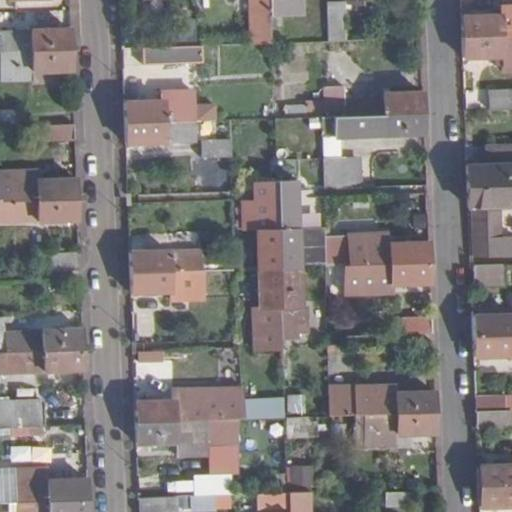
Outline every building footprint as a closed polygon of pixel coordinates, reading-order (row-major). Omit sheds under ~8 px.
[(247,0),(249,46),(271,45),(270,18),(268,0),(247,0)] [(268,0),(270,18),(302,16),(300,0),(268,0)] [(327,17),(328,43),(345,42),(343,3),(327,5),(327,17)] [(511,38),(511,18),(501,19),(501,16),(459,17),(460,40),(511,38)] [(314,18),(315,43),(328,43),(327,17),(314,18)] [(0,19),(0,32),(9,32),(9,19),(0,19)] [(0,53),(70,51),(69,30),(9,32),(0,32),(0,53)] [(511,73),(511,38),(460,40),(461,60),(493,59),(500,58),(500,68),(501,73),(511,73)] [(190,48),(141,49),(142,67),(191,65),(190,48)] [(70,51),(0,53),(1,82),(30,82),(30,73),(71,72),(70,51)] [(321,89),(322,119),(423,115),(422,92),(381,94),(381,98),(343,100),(342,88),(321,89)] [(487,112),(511,111),(511,91),(486,92),(487,112)] [(123,125),(193,123),(192,93),(163,94),(163,101),(122,103),(123,125)] [(199,107),(199,123),(214,122),(214,106),(199,107)] [(0,111),(0,128),(20,127),(18,111),(0,111)] [(423,115),(322,119),(322,140),(338,139),(423,137),(423,115)] [(123,125),(124,146),(195,143),(193,123),(123,125)] [(73,125),(40,126),(41,144),(73,143),(73,125)] [(322,140),(322,161),(339,161),(338,139),(322,140)] [(201,159),(229,158),(228,141),(200,142),(201,159)] [(466,188),(511,186),(511,145),(497,146),(497,164),(483,165),(465,166),(466,188)] [(497,164),(497,146),(483,147),(483,165),(497,164)] [(322,161),(323,191),(361,189),(360,160),(339,161),(322,161)] [(0,172),(0,203),(75,202),(75,179),(33,181),(33,171),(0,172)] [(239,175),(232,175),(232,193),(241,192),(239,175)] [(258,271),(278,270),(275,183),(255,184),(258,271)] [(296,183),(275,183),(278,270),(299,269),(296,183)] [(511,209),(511,186),(466,188),(467,213),(476,212),(477,259),(511,258),(511,238),(500,239),(499,210),(511,209)] [(0,203),(0,223),(76,221),(75,202),(0,203)] [(476,212),(467,213),(468,259),(477,259),(476,212)] [(345,268),(358,267),(428,265),(428,242),(388,244),(387,234),(322,236),(323,269),(345,268)] [(168,252),(168,258),(199,256),(199,248),(168,250),(168,252)] [(168,252),(128,254),(129,276),(200,273),(199,256),(168,258),(168,252)] [(47,274),(78,273),(77,254),(47,255),(47,274)] [(390,287),(429,286),(428,265),(358,267),(345,268),(346,298),(391,297),(390,287)] [(472,267),(472,287),(502,286),(502,266),(472,267)] [(299,269),(278,270),(281,340),(296,341),(296,336),(308,335),(307,309),(300,309),(299,269)] [(259,310),(254,310),(256,351),(281,350),(281,340),(278,270),(258,271),(259,310)] [(200,273),(129,276),(130,296),(170,294),(169,289),(200,287),(200,273)] [(511,315),(471,317),(472,339),(511,337),(511,300),(511,315)] [(0,320),(0,355),(81,352),(80,331),(3,334),(2,320),(0,320)] [(399,321),(399,336),(431,335),(431,320),(399,321)] [(511,337),(472,339),(473,360),(511,358),(511,337)] [(81,352),(0,355),(0,375),(82,372),(81,352)] [(328,390),(329,418),(351,417),(362,416),(435,414),(434,393),(393,395),(393,388),(328,390)] [(235,421),(241,421),(240,389),(174,391),(174,402),(133,403),(134,425),(235,421)] [(303,396),(286,397),(286,414),(304,413),(303,396)] [(284,397),(246,399),(247,419),(285,418),(284,397)] [(475,414),(505,413),(504,397),(474,399),(475,414)] [(0,403),(0,429),(43,428),(42,402),(0,403)] [(510,429),(509,412),(505,413),(475,414),(475,431),(510,429)] [(435,436),(435,414),(362,416),(363,440),(364,448),(396,447),(396,438),(435,436)] [(362,416),(351,417),(352,441),(363,440),(362,416)] [(316,418),(283,419),(284,439),(317,438),(316,418)] [(236,455),(235,421),(134,425),(135,446),(175,444),(175,458),(236,455)] [(511,454),(511,456),(511,464),(477,466),(477,488),(511,486),(511,454)] [(283,491),(283,475),(272,475),(272,491),(283,491)] [(14,478),(15,504),(86,501),(85,480),(45,482),(45,476),(14,478)] [(193,478),(194,497),(213,496),(229,496),(229,477),(193,478)] [(511,486),(477,488),(478,510),(511,508),(511,486)] [(301,511),(301,493),(286,494),(286,511),(301,511)] [(286,511),(286,494),(258,495),(258,511),(286,511)] [(194,497),(137,499),(137,511),(183,511),(213,511),(213,496),(194,497)] [(15,504),(6,504),(6,511),(86,511),(86,501),(15,504)]
